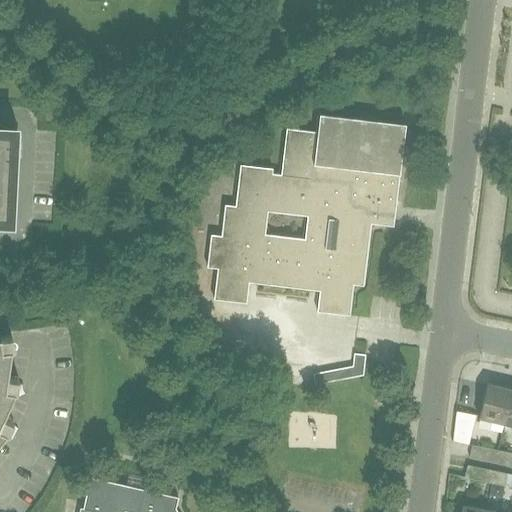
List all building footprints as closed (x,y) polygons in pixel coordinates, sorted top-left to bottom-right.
[(281,176),(272,175),(272,170),(240,166),(235,208),(225,206),(221,237),(211,236),(207,268),(218,269),(214,300),(245,303),(248,283),(320,291),(317,312),(349,316),(352,285),(363,286),(370,224),(393,227),(405,126),(320,116),(317,134),(287,130),(281,176)] [(0,129),(0,217),(10,218),(13,156),(9,156),(10,130),(0,129)] [(0,437),(6,431),(4,430),(0,428),(0,421),(14,390),(12,389),(5,388),(11,350),(9,335),(0,336),(0,437)] [(365,356),(354,355),(353,367),(313,375),(315,385),(363,376),(365,356)] [(503,425),(511,390),(487,384),(479,420),(503,425)] [(511,389),(511,390),(503,425),(511,427),(511,389)] [(473,446),(469,458),(494,463),(497,451),(473,446)] [(497,451),(494,463),(509,466),(511,454),(497,451)] [(468,466),(468,467),(464,479),(492,484),(494,472),(468,466)] [(507,475),(494,472),(492,484),(504,486),(507,475)] [(177,511),(176,509),(178,497),(90,478),(83,509),(81,508),(79,511),(177,511)]
